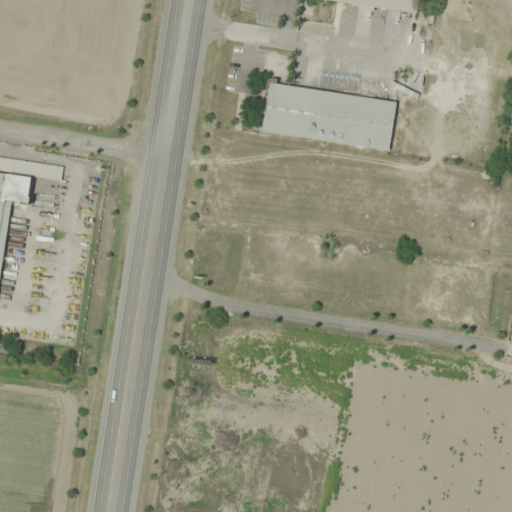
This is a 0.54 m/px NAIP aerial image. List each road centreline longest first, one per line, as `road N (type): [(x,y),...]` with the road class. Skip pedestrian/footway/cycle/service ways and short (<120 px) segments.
road 1 (primary): [(115,511),(191,0)]
road 2 (residential): [(168,154),(0,126)]
